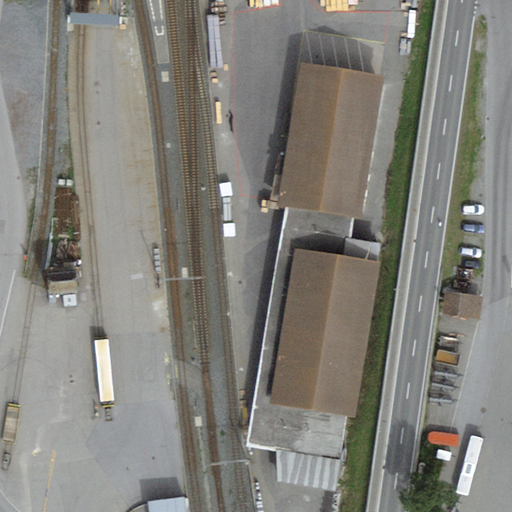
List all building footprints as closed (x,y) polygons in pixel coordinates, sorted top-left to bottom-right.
[(382,74),(299,62),(277,205),(284,206),(353,216),(360,217),(382,74)] [(353,216),(284,206),(247,447),(340,462),(347,415),(270,403),(294,248),(378,260),(380,246),(350,241),(353,216)] [(378,260),(294,248),(270,403),(347,415),(356,416),(380,261),(378,260)] [(47,272),(48,293),(77,291),(75,270),(47,272)] [(484,297),(445,291),(442,315),(480,321),(484,297)] [(188,511),(186,497),(148,502),(149,511),(188,511)]
